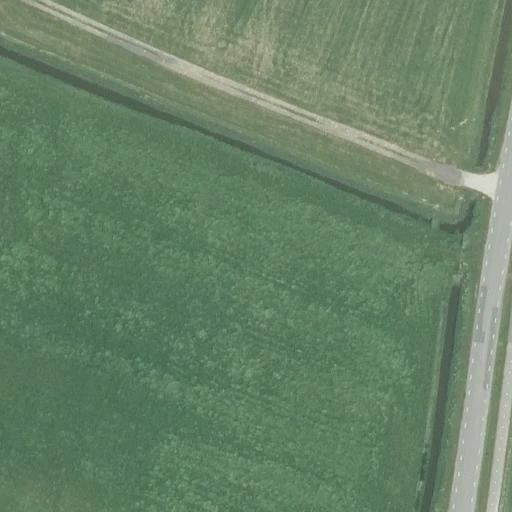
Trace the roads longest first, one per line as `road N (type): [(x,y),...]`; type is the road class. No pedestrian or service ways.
road 1 (track): [(507,191),(452,176),(35,0)]
road 2 (tertiary): [(460,511),(511,166)]
